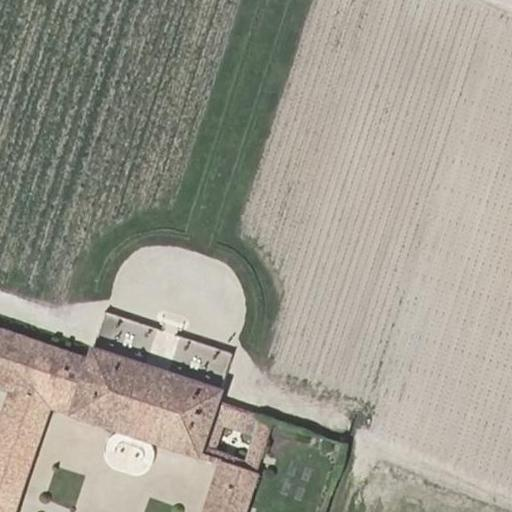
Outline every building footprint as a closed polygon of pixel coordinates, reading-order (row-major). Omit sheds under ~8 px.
[(50,410),(198,459),(211,421),(218,402),(221,392),(93,349),(90,358),(0,327),(0,386),(12,391),(0,425),(0,483),(24,492),(50,410)] [(218,448),(213,462),(219,464),(257,476),(275,421),(218,402),(211,421),(251,434),(244,457),(218,448)] [(245,511),(257,476),(219,464),(203,511),(245,511)] [(0,483),(0,499),(19,505),(24,492),(0,483)] [(0,511),(17,511),(19,505),(0,499),(0,511)]
